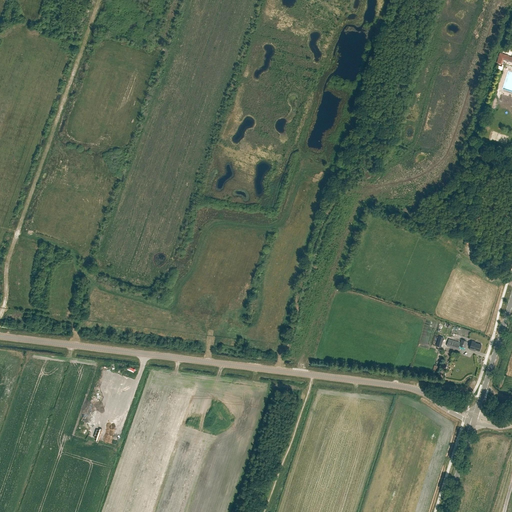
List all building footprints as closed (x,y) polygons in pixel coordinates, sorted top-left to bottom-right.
[(508,60),(511,61),(511,56),(509,56),(509,55),(500,53),(497,62),(501,63),(502,58),(508,60)] [(441,347),(444,338),(439,336),(436,346),(441,347)] [(457,349),(459,342),(448,339),(446,346),(457,349)] [(465,348),(467,341),(461,340),(459,346),(465,348)] [(479,351),(481,345),(475,343),(476,342),(472,341),(469,349),(473,350),(473,349),(479,351)]
